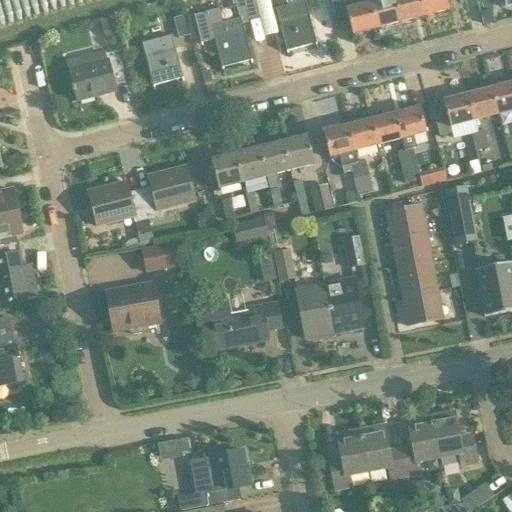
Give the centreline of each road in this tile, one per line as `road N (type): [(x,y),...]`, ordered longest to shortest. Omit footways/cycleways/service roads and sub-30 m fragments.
road 1 (residential): [(45,156),(511,33)]
road 2 (residential): [(104,433),(45,156)]
road 3 (unclassified): [(468,360),(286,397)]
road 4 (unclassified): [(286,397),(104,433)]
road 5 (residential): [(511,480),(479,439),(468,360)]
